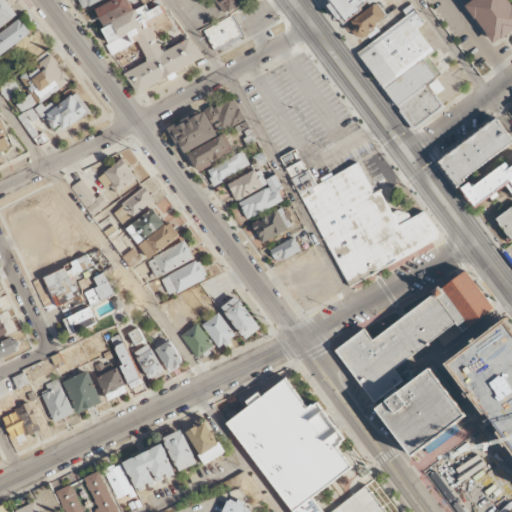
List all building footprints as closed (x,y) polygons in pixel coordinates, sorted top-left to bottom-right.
[(0,0),(0,28),(17,18),(5,0),(0,0)] [(137,94),(204,59),(192,37),(163,52),(148,22),(165,13),(161,5),(149,11),(146,5),(134,11),(128,0),(113,0),(94,10),(111,42),(106,45),(111,55),(138,41),(148,61),(125,73),(137,94)] [(332,0),(348,23),(380,0),(332,0)] [(479,0),(469,8),(497,43),(511,30),(511,1),(511,0),(479,0)] [(347,27),(358,42),(391,20),(380,4),(347,27)] [(358,52),(399,108),(437,79),(423,62),(436,52),(420,30),(427,24),(416,9),(358,52)] [(232,15),(205,30),(216,49),(243,34),(232,15)] [(0,56),(31,32),(20,18),(0,33),(0,56)] [(70,82),(52,55),(19,77),(31,94),(17,103),(23,113),(19,116),(27,127),(43,116),(53,130),(61,125),(65,130),(91,112),(76,91),(48,110),(42,102),(70,82)] [(0,85),(0,88),(6,100),(21,93),(14,79),(0,85)] [(399,108),(415,129),(445,108),(437,97),(446,91),(437,79),(399,108)] [(244,121),(235,98),(210,107),(219,131),(244,121)] [(183,155),(219,135),(204,109),(169,129),(183,155)] [(439,162),(459,187),(467,181),(465,178),(511,142),(511,136),(497,116),(439,162)] [(0,150),(11,146),(0,119),(0,118),(0,150)] [(188,152),(197,172),(212,165),(210,161),(234,150),(226,134),(188,152)] [(281,158),(352,288),(439,240),(441,231),(427,211),(403,223),(384,188),(376,192),(360,162),(319,184),(299,149),(281,158)] [(213,183),(250,167),(244,152),(206,169),(213,183)] [(113,195),(136,179),(123,159),(99,176),(113,195)] [(460,188),(475,208),(510,181),(511,183),(511,164),(509,167),(504,161),(472,186),(469,182),(460,188)] [(261,169),(228,182),(234,200),(268,187),(261,169)] [(283,202),(278,191),(283,189),(276,175),(266,180),(269,188),(239,202),(247,219),(283,202)] [(70,188),(92,217),(108,204),(101,195),(96,198),(82,179),(70,188)] [(155,203),(147,189),(113,209),(121,224),(155,203)] [(165,224),(153,208),(126,229),(138,244),(165,224)] [(292,229),(284,209),(252,222),(260,242),(292,229)] [(511,209),(495,222),(511,244),(511,209)] [(180,236),(169,222),(139,245),(149,259),(180,236)] [(275,262),(301,253),(296,239),(270,248),(275,262)] [(147,260),(156,278),(194,259),(185,241),(147,260)] [(161,277),(168,295),(208,279),(201,261),(161,277)] [(67,267),(44,278),(57,307),(80,296),(67,267)] [(466,271),(373,340),(364,329),(336,350),(375,402),(404,381),(395,369),(456,323),(462,332),(494,308),(466,271)] [(85,293),(92,306),(116,294),(105,273),(95,278),(99,286),(85,293)] [(222,306),(243,340),(260,329),(239,296),(222,306)] [(71,335),(98,323),(91,307),(64,319),(71,335)] [(219,348),(236,335),(218,313),(202,325),(219,348)] [(0,314),(0,337),(9,334),(0,315),(0,314)] [(198,359),(215,347),(198,324),(181,336),(198,359)] [(128,333),(136,349),(146,343),(138,328),(128,333)] [(0,342),(0,357),(20,351),(16,338),(0,342)] [(183,363),(171,341),(156,349),(168,371),(183,363)] [(144,386),(125,343),(114,347),(133,390),(144,386)] [(150,381),(165,372),(149,345),(134,353),(150,381)] [(438,366),(476,419),(416,462),(377,409),(438,366)] [(89,370),(65,382),(79,413),(104,401),(89,370)] [(228,423),(295,511),(356,466),(341,447),(347,443),(345,442),(349,439),(321,402),(317,405),(316,403),(312,407),(290,377),(228,423)] [(48,390),(41,393),(55,423),(75,413),(58,379),(45,385),(48,390)] [(404,387),(401,383),(377,402),(380,406),(404,387)] [(14,409),(25,436),(41,430),(31,403),(14,409)] [(188,431),(203,464),(223,455),(209,422),(188,431)] [(196,465),(184,430),(164,437),(177,472),(196,465)] [(136,490),(165,478),(165,479),(176,474),(163,445),(124,461),(136,490)] [(135,493),(121,463),(104,471),(118,501),(135,493)] [(117,511),(100,471),(84,478),(97,509),(89,511),(83,511),(72,485),(56,491),(64,511),(117,511)] [(387,511),(369,485),(329,511),(387,511)] [(223,511),(229,500),(230,501),(231,499),(256,511),(255,511),(223,511)] [(16,510),(16,511),(40,511),(36,502),(16,510)]
